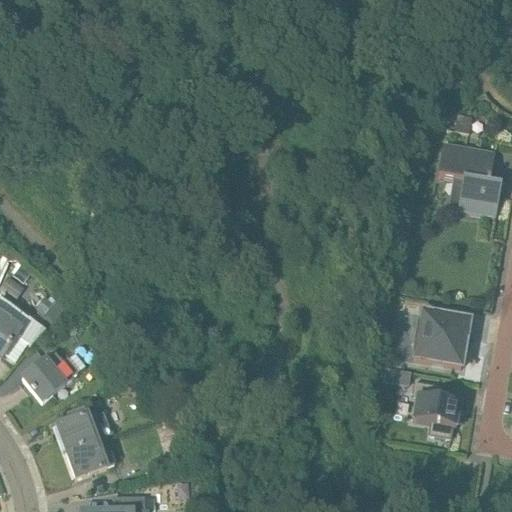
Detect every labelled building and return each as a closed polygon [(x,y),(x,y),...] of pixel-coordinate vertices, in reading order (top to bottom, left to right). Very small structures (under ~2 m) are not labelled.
[(468,136),(470,120),(456,118),(453,134),(468,136)] [(489,187),(494,157),(443,148),(437,180),(462,184),(457,215),(495,221),(499,200),(494,199),(496,188),(489,187)] [(30,276),(21,269),(13,279),(23,286),(30,276)] [(52,304),(44,298),(36,308),(45,314),(52,304)] [(32,352),(45,333),(0,301),(0,363),(16,341),(32,352)] [(461,372),(469,324),(421,316),(419,330),(415,330),(412,348),(416,349),(413,364),(461,372)] [(62,369),(53,359),(46,364),(45,363),(22,384),(42,407),(65,386),(66,387),(77,378),(66,366),(62,369)] [(407,390),(409,376),(398,374),(396,388),(407,390)] [(452,431),(456,432),(456,427),(460,427),(462,412),(459,412),(460,407),(436,403),(438,390),(414,386),(411,398),(416,399),(412,424),(431,427),(429,439),(450,442),(452,431)] [(64,458),(104,443),(94,415),(86,418),(84,411),(61,419),(64,428),(54,432),(64,458)] [(104,443),(64,458),(73,483),(106,471),(113,468),(104,443)] [(143,511),(143,501),(111,502),(111,511),(143,511)]
